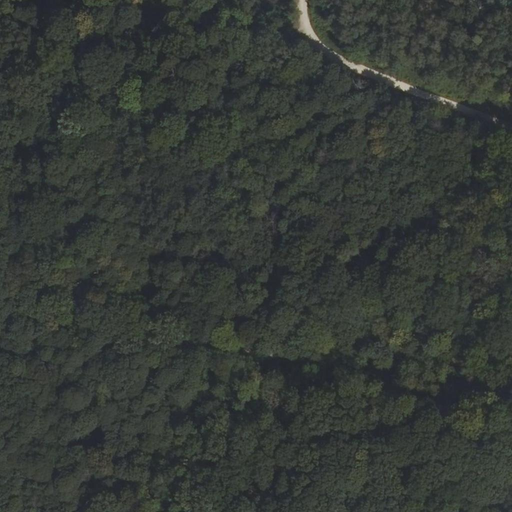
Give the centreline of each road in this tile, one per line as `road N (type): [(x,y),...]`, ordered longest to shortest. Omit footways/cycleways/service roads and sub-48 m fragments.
road 1 (track): [(0,299),(511,387)]
road 2 (track): [(302,15),(312,41),(348,63),(511,127)]
road 3 (track): [(138,20),(131,49),(56,164),(0,195)]
road 4 (track): [(129,0),(138,20),(302,15)]
road 5 (track): [(392,511),(511,423)]
